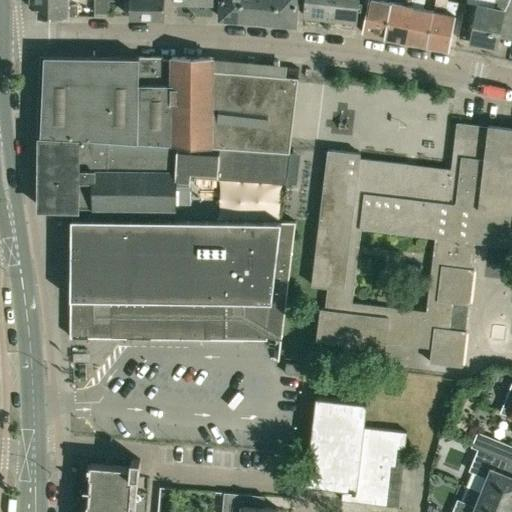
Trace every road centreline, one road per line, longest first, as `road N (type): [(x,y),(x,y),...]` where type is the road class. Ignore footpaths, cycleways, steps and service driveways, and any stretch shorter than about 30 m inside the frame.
road 1 (residential): [(511,80),(271,43),(0,35)]
road 2 (secondary): [(33,453),(17,253)]
